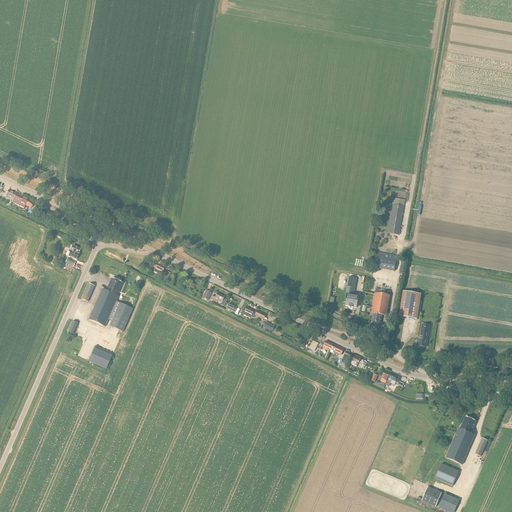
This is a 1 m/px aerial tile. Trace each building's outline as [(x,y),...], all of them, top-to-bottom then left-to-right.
[(9,191),(6,196),(13,199),(16,194),(9,191)] [(13,200),(12,202),(19,206),(24,208),(25,205),(28,206),(30,209),(34,205),(32,202),(31,201),(27,200),(23,198),(16,194),(13,199),(13,200)] [(393,205),(388,233),(392,234),(399,235),(403,206),(404,202),(404,200),(394,198),(393,205)] [(68,251),(66,255),(68,256),(76,260),(81,250),(72,246),(70,252),(68,251)] [(369,264),(373,265),(372,268),(374,268),(394,272),(397,256),(376,252),(375,258),(370,257),(369,264)] [(157,264),(153,272),(161,276),(165,267),(157,264)] [(346,294),(345,302),(346,302),(346,303),(345,306),(349,307),(353,308),(356,308),(357,305),(358,297),(354,296),(355,290),(355,288),(357,278),(350,277),(349,277),(349,278),(348,285),(347,287),(346,293),(346,294)] [(102,290),(88,320),(104,327),(105,325),(116,302),(118,297),(116,296),(122,284),(111,279),(106,292),(102,290)] [(89,284),(82,300),(87,302),(94,287),(89,284)] [(390,291),(375,289),(375,293),(371,314),(373,314),(371,323),(380,325),(382,315),(386,316),(390,295),(390,291)] [(206,290),(203,295),(201,298),(208,301),(209,299),(212,293),(206,290)] [(403,291),(399,317),(405,318),(417,320),(420,301),(421,294),(403,291)] [(217,301),(221,303),(220,305),(224,306),(227,300),(224,298),(224,297),(217,293),(215,297),(213,295),(210,300),(216,303),(217,301)] [(119,303),(109,326),(122,332),(132,309),(119,303)] [(250,319),(250,317),(253,319),(254,316),(263,320),(265,315),(257,311),(256,312),(247,307),(244,312),(243,315),(250,319)] [(68,332),(73,334),(78,323),(73,321),(68,332)] [(266,322),(263,328),(268,331),(269,331),(272,325),(266,322)] [(421,324),(418,346),(426,347),(430,326),(421,324)] [(313,341),(309,349),(314,351),(318,343),(313,341)] [(328,349),(330,350),(333,344),(326,341),(322,348),(327,351),(328,349)] [(333,344),(330,350),(333,351),(338,353),(341,355),(344,349),(333,344)] [(112,356),(94,348),(89,361),(88,362),(106,370),(112,356)] [(351,355),(346,352),(341,363),(346,365),(351,355)] [(354,355),(350,364),(357,367),(358,366),(365,369),(368,363),(361,360),(361,359),(354,355)] [(385,371),(381,379),(382,379),(384,380),(383,382),(383,383),(385,384),(386,382),(387,381),(388,378),(387,378),(389,373),(385,371)] [(386,382),(387,382),(390,383),(394,385),(396,382),(395,382),(397,377),(389,373),(387,378),(388,378),(387,381),(386,382)] [(458,428),(445,458),(462,465),(475,436),(470,434),(476,422),(465,417),(460,429),(458,428)] [(481,457),(482,457),(483,454),(482,453),(487,441),(482,439),(475,454),(481,457)] [(452,486),(459,472),(441,464),(435,479),(452,486)] [(422,501),(435,507),(441,494),(428,488),(422,501)] [(453,511),(459,500),(444,494),(439,508),(448,511),(453,511)]
